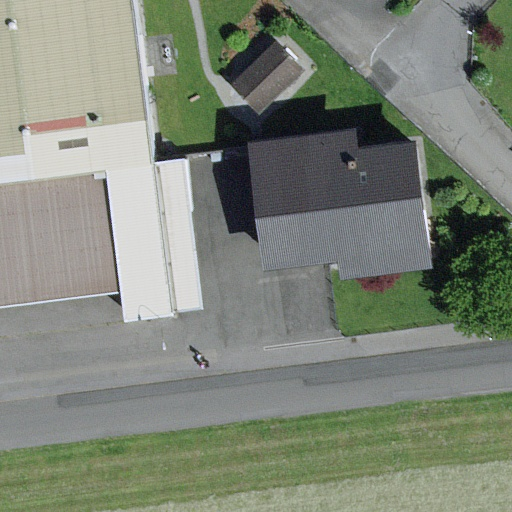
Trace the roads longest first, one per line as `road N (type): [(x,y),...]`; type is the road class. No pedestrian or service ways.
road 1 (unclassified): [(0,432),(511,371)]
road 2 (residential): [(466,0),(410,57),(511,169)]
